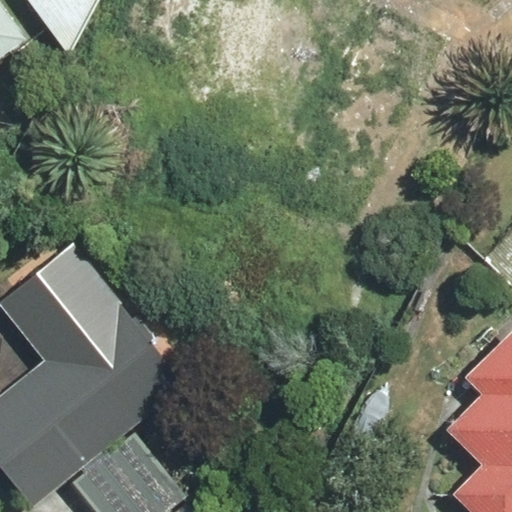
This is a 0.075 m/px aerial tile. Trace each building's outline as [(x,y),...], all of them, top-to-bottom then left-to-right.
[(30,0),(66,50),(95,0),(30,0)] [(120,0),(101,33),(172,75),(217,0),(120,0)] [(361,0),(281,136),(264,126),(239,168),(383,253),(426,180),(395,161),(467,40),(399,0),(361,0)] [(0,62),(26,42),(0,9),(0,62)] [(0,300),(0,311),(40,362),(0,393),(0,474),(27,508),(45,494),(59,511),(154,511),(180,493),(130,428),(185,386),(75,243),(0,300)] [(449,488),(455,494),(472,511),(511,511),(511,305),(465,350),(474,359),(459,374),(477,394),(444,425),(478,461),(449,488)]
